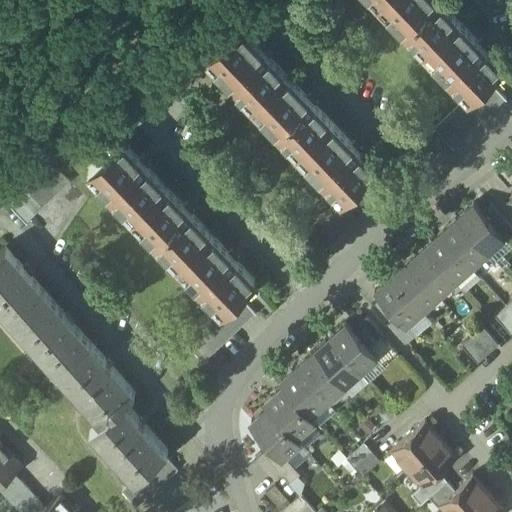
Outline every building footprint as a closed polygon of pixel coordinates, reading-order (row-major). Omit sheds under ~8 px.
[(478,42),(441,3),(444,0),(380,0),(379,2),(468,96),(469,97),(487,80),(502,65),(501,65),(486,50),(489,47),(481,39),(478,42)] [(261,49),(239,26),(239,25),(206,56),(207,57),(207,56),(252,103),(284,73),(269,57),(272,54),(264,46),(261,49)] [(166,53),(114,103),(132,122),(133,122),(132,120),(182,71),(183,72),(184,72),(166,53)] [(307,96),(284,73),(252,103),(342,197),(341,198),(342,199),(360,181),(375,167),(374,166),(374,167),(359,152),(362,149),(354,141),(351,143),(314,105),(317,102),(309,94),(307,96)] [(469,97),(451,113),(469,132),(504,99),(506,100),(487,80),(469,97)] [(469,132),(451,113),(434,129),(453,150),(454,149),(453,148),(469,132)] [(183,205),(147,167),(150,165),(142,156),(139,159),(122,140),(121,139),(88,171),(89,171),(177,264),(178,264),(210,233),(191,214),(194,211),(186,203),(183,205)] [(52,163),(9,206),(27,224),(28,223),(26,222),(69,181),(52,163)] [(342,199),(308,231),(326,250),(327,250),(325,248),(376,200),(377,201),(378,200),(360,181),(342,199)] [(505,238),(474,203),(457,218),(488,253),(505,238)] [(488,253),(457,218),(440,232),(471,268),(488,253)] [(471,268),(440,232),(424,247),(455,282),(471,268)] [(228,253),(210,233),(178,264),(221,311),(221,310),(222,311),(239,295),(255,280),(254,279),(254,280),(239,264),(242,261),(231,250),(228,253)] [(91,343),(6,247),(0,251),(0,307),(57,373),(91,343)] [(455,282),(424,247),(407,261),(438,297),(455,282)] [(438,297),(407,261),(391,276),(422,311),(438,297)] [(422,311),(391,276),(374,291),(380,297),(396,315),(405,326),(422,311)] [(221,311),(186,345),(204,364),(205,364),(203,362),(254,314),(256,315),(256,314),(239,295),(222,311),(221,310),(221,311)] [(396,315),(380,297),(371,305),(387,323),(396,315)] [(511,301),(498,310),(510,331),(511,329),(511,301)] [(377,339),(361,321),(352,329),(368,347),(377,339)] [(352,329),(346,323),(329,338),(360,373),(377,358),(368,347),(352,329)] [(487,325),(466,342),(480,359),(501,342),(487,325)] [(360,373),(329,338),(313,352),(344,387),(360,373)] [(134,392),(91,343),(57,373),(101,422),(124,402),(134,392)] [(344,387),(313,352),(296,367),(327,402),(344,387)] [(327,402),(296,367),(280,381),(283,385),(311,416),(327,402)] [(311,416),(283,385),(265,401),(269,405),(297,437),(315,421),(311,416)] [(167,451),(124,402),(101,422),(90,431),(134,480),(163,454),(167,451)] [(297,437),(269,405),(251,421),(275,448),(283,457),(284,456),(301,441),(297,437)] [(425,419),(391,449),(407,467),(441,437),(425,419)] [(441,437),(407,467),(422,484),(423,485),(439,471),(457,455),(441,437)] [(364,441),(346,457),(354,466),(372,450),(364,441)] [(21,466),(0,443),(0,486),(14,473),(21,466)] [(300,474),(284,456),(283,457),(275,448),(265,456),(289,483),(300,474)] [(372,450),(354,466),(362,475),(380,459),(372,450)] [(134,480),(122,491),(136,506),(177,470),(163,454),(134,480)] [(439,471),(423,485),(422,484),(411,493),(420,503),(429,496),(447,480),(439,471)] [(14,473),(0,486),(0,492),(13,507),(30,491),(14,473)] [(455,489),(439,503),(440,504),(446,511),(465,511),(489,491),(473,473),(455,489)] [(447,480),(429,496),(438,506),(440,504),(439,503),(455,489),(447,480)] [(291,503),(275,485),(266,493),(282,510),(291,503)] [(30,491),(13,507),(18,511),(41,511),(46,508),(30,491)] [(489,491),(465,511),(501,511),(505,509),(489,491)] [(76,511),(60,495),(46,508),(41,511),(76,511)] [(291,503),(282,510),(283,511),(298,511),(308,504),(300,495),(291,503)]
